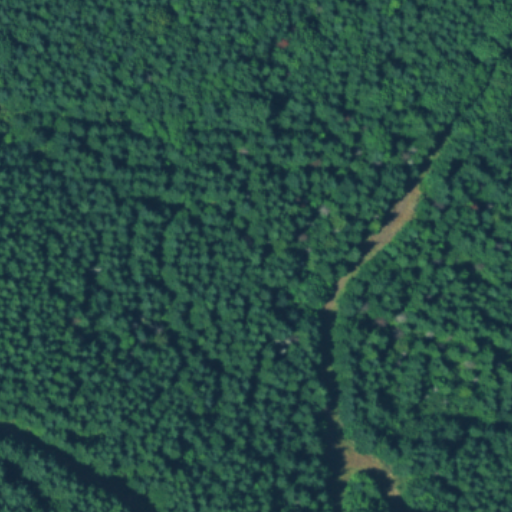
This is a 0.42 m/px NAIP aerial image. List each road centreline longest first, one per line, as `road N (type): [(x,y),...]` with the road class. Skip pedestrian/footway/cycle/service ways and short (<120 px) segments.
road 1 (track): [(511,42),(466,96),(394,216),(332,296),(320,370),(333,511)]
road 2 (track): [(136,511),(78,468),(0,433)]
